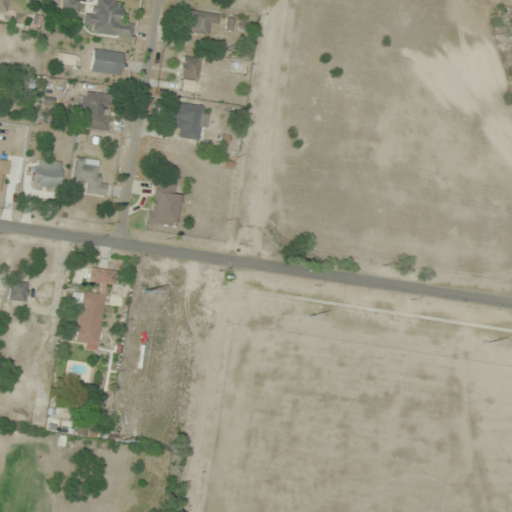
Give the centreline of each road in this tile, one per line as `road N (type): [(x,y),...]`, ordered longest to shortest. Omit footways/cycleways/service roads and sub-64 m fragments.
road 1 (tertiary): [(511,304),(0,224)]
road 2 (track): [(283,0),(253,264)]
road 3 (residential): [(153,0),(118,243)]
